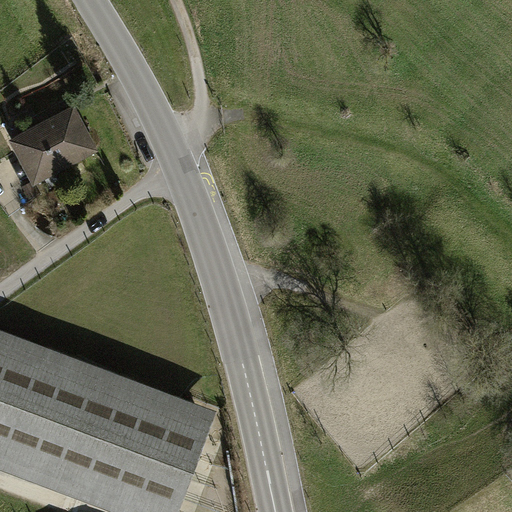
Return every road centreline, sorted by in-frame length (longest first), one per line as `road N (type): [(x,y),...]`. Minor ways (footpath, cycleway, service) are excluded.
road 1 (tertiary): [(91,0),(182,172),(238,342),(276,511)]
road 2 (track): [(182,172),(138,194),(0,294)]
road 3 (track): [(172,149),(191,140),(202,114),(176,0)]
